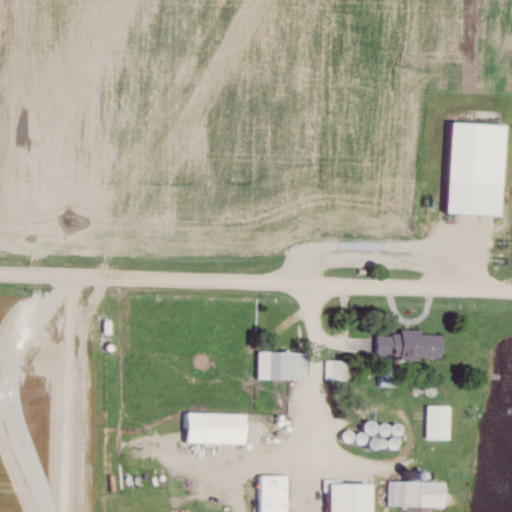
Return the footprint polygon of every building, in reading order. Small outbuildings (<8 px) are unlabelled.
[(443,211),(498,213),(502,123),(446,121),(443,211)] [(438,354),(438,332),(416,332),(416,327),(397,327),(397,333),(373,333),(373,355),(438,354)] [(255,377),(304,378),(304,350),(255,350),(255,377)] [(337,378),(337,358),(324,358),(324,378),(337,378)] [(392,385),(393,365),(378,365),(378,384),(392,385)] [(423,437),(446,437),(446,404),(424,404),(423,437)] [(183,441),(242,442),(242,412),(184,411),(183,441)] [(284,511),(284,473),(257,473),(257,511),(284,511)] [(324,511),(366,511),(366,482),(339,483),(339,477),(324,477),(324,511)] [(443,505),(443,480),(407,480),(386,479),(386,504),(443,505)]
